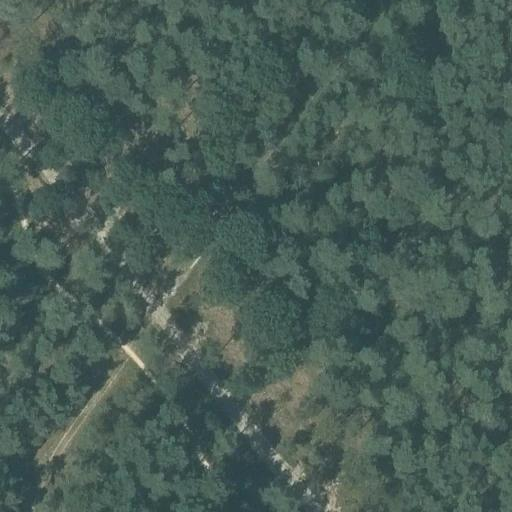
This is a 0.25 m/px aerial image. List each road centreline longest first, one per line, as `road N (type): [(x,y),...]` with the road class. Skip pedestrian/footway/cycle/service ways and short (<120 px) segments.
road 1 (track): [(32,511),(87,413),(402,0)]
road 2 (track): [(0,121),(325,511)]
